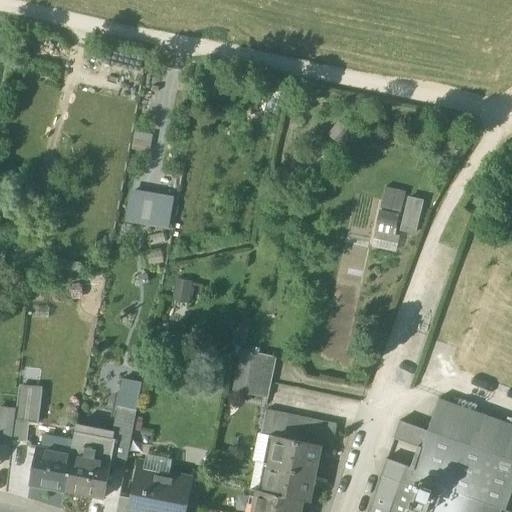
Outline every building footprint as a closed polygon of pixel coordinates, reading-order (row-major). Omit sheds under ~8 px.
[(388,185),(372,244),(394,250),(410,190),(388,185)] [(127,219),(172,228),(178,195),(134,186),(127,219)] [(409,195),(406,211),(419,214),(422,197),(409,195)] [(269,401),(276,358),(253,354),(245,397),(269,401)] [(111,463),(127,466),(142,387),(124,384),(113,441),(115,441),(111,463)] [(42,389),(19,386),(16,410),(15,420),(29,422),(37,423),(42,389)] [(422,481),(502,510),(506,511),(511,493),(511,426),(439,400),(427,432),(400,422),(394,438),(421,448),(413,468),(425,473),(422,481)] [(16,410),(0,408),(0,444),(12,446),(13,441),(15,420),(16,410)] [(278,413),(266,410),(261,434),(273,436),(278,413)] [(289,415),(278,413),(273,436),(275,437),(285,439),(289,415)] [(301,418),(289,415),(285,439),(296,441),(301,418)] [(313,420),(301,418),(296,441),(308,444),(313,420)] [(29,422),(15,420),(13,441),(27,442),(29,422)] [(325,423),(313,420),(308,444),(320,446),(325,423)] [(337,425),(325,423),(320,446),(320,447),(332,449),(337,425)] [(75,433),(71,455),(64,491),(104,499),(111,463),(115,441),(113,441),(75,433)] [(285,439),(275,437),(270,465),(315,474),(320,447),(320,446),(308,444),(296,441),(285,439)] [(71,455),(37,449),(30,484),(64,491),(71,455)] [(413,468),(386,459),(380,476),(419,489),(422,481),(425,473),(413,468)] [(315,474),(270,465),(264,492),(302,500),(309,502),(315,474)] [(169,475),(137,469),(128,511),(185,511),(193,478),(169,473),(169,475)] [(380,476),(367,511),(411,511),(419,489),(380,476)] [(501,511),(502,510),(422,481),(419,489),(411,511),(501,511)] [(264,492),(257,491),(253,511),(300,511),(302,500),(264,492)]
